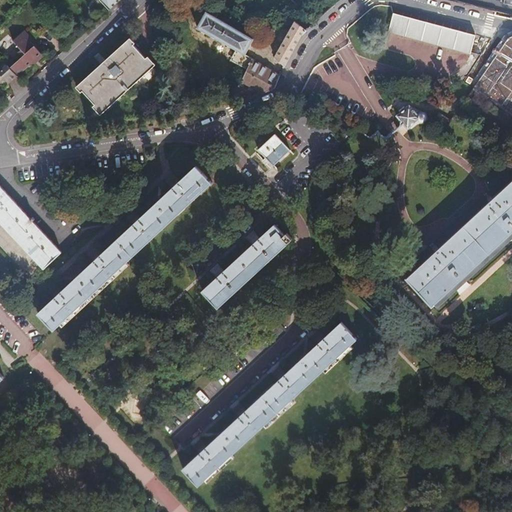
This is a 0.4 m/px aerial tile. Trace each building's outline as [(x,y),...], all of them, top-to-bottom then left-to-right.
[(99,0),(109,10),(119,0),(99,0)] [(257,16),(293,11),(297,7),(290,0),(242,0),(243,0),(257,16)] [(274,88),(278,76),(243,56),(251,40),(204,14),(195,30),(235,53),(229,63),(245,72),(237,85),(241,87),(244,83),(262,93),(274,88)] [(394,15),(389,31),(470,53),(476,36),(394,15)] [(301,35),(306,31),(293,22),(273,57),(284,66),(301,35)] [(0,84),(0,85),(3,82),(5,84),(30,63),(35,59),(36,59),(40,56),(29,43),(31,42),(23,32),(12,42),(21,51),(19,53),(23,58),(9,70),(5,66),(0,70),(0,84)] [(511,35),(496,56),(502,59),(501,61),(503,63),(505,61),(511,50),(511,35)] [(135,43),(130,38),(76,87),(81,92),(83,91),(79,87),(130,41),(133,45),(135,43)] [(150,62),(130,41),(79,87),(83,91),(99,109),(109,99),(111,101),(141,73),(140,72),(150,62)] [(43,59),(40,56),(36,59),(35,59),(30,63),(34,67),(43,59)] [(155,64),(148,56),(146,58),(150,62),(140,72),(141,73),(111,101),(109,99),(99,109),(95,105),(93,106),(100,115),(155,64)] [(492,63),(473,89),(482,96),(486,90),(486,86),(496,93),(509,74),(492,63)] [(511,117),(482,96),(473,89),(445,129),(491,162),(511,132),(511,117)] [(407,108),(397,120),(398,122),(399,123),(399,125),(399,127),(399,129),(398,131),(403,126),(407,130),(416,122),(418,122),(420,122),(422,122),(424,121),(425,119),(426,118),(426,116),(407,108)] [(274,134),(257,149),(265,157),(262,161),(265,164),(269,161),(272,165),(289,150),(274,134)] [(45,294),(29,309),(45,326),(51,321),(53,323),(121,261),(118,259),(203,180),(188,163),(172,178),(169,175),(163,180),(166,183),(132,214),(129,212),(123,219),(124,221),(92,251),(90,249),(83,255),(85,257),(53,287),(51,285),(44,292),(45,294)] [(431,307),(434,305),(511,231),(511,179),(406,280),(431,307)] [(0,186),(0,220),(44,268),(61,253),(33,222),(35,220),(32,217),(30,219),(0,186)] [(217,278),(203,291),(219,308),(294,240),(289,234),(287,237),(275,225),(261,238),(258,235),(251,242),(253,245),(224,271),(222,269),(215,275),(217,278)] [(511,231),(434,305),(437,307),(511,236),(511,231)] [(199,454),(182,469),(198,486),(206,479),(208,482),(235,456),(233,454),(263,425),(265,428),(292,403),(290,400),(321,370),(324,373),(352,347),(349,344),(355,338),(339,322),(324,336),(321,333),(314,340),(316,343),(285,373),(282,370),(275,377),(277,379),(245,409),(242,407),(235,414),(237,417),(205,447),(203,444),(196,451),(199,454)]
